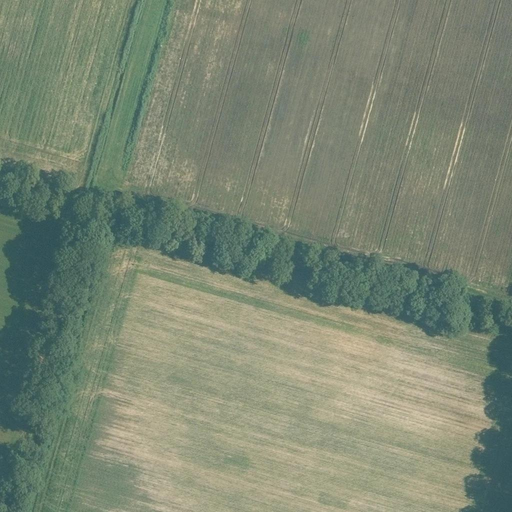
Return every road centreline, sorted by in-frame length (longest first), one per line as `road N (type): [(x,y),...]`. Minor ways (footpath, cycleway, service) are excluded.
road 1 (track): [(0,182),(458,310)]
road 2 (track): [(153,0),(95,208)]
